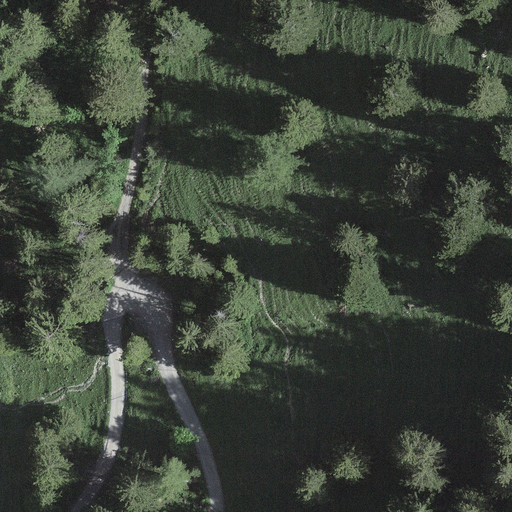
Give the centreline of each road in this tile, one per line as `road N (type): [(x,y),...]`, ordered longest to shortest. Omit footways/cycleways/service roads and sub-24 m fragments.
road 1 (track): [(124,291),(144,293),(162,313),(213,452),(225,511)]
road 2 (track): [(87,511),(122,442),(124,291)]
